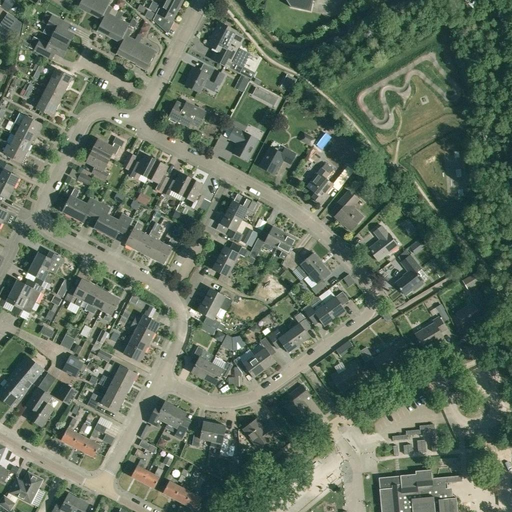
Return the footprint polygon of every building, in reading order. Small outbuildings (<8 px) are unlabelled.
[(0,0),(0,6),(9,12),(16,1),(14,0),(4,0),(4,1),(2,0),(0,0)] [(97,0),(81,0),(78,7),(90,13),(97,0)] [(97,0),(90,13),(103,20),(106,13),(105,12),(108,6),(110,2),(106,0),(97,0)] [(153,20),(160,27),(165,21),(164,20),(165,18),(172,21),(182,0),(181,0),(165,0),(161,9),(159,8),(153,20)] [(286,0),(292,9),(312,13),(314,0),(286,0)] [(109,7),(108,6),(105,12),(106,13),(103,20),(97,30),(110,36),(118,19),(115,18),(109,14),(112,9),(109,7)] [(154,14),(148,10),(145,17),(151,20),(154,14)] [(110,36),(122,43),(125,36),(124,35),(129,25),(120,20),(123,14),(121,13),(118,12),(115,18),(118,19),(110,36)] [(52,37),(68,45),(74,34),(67,31),(71,24),(52,15),(46,27),(55,32),(52,37)] [(0,21),(0,30),(5,34),(11,25),(2,19),(0,21)] [(150,25),(144,22),(138,34),(144,36),(150,25)] [(219,22),(207,46),(215,50),(210,59),(217,62),(232,70),(240,74),(244,67),(233,61),(244,39),(228,31),(230,28),(219,22)] [(126,58),(135,41),(128,37),(131,31),(128,30),(125,36),(122,43),(116,53),(126,58)] [(135,41),(126,58),(136,63),(135,65),(146,70),(156,52),(139,43),(142,37),(138,35),(135,41)] [(33,51),(52,61),(55,54),(62,58),(68,45),(52,37),(49,43),(40,39),(33,51)] [(184,85),(200,93),(207,79),(220,86),(226,75),(214,69),(210,76),(194,67),(184,85)] [(49,82),(65,90),(72,78),(56,69),(49,82)] [(290,92),(296,80),(287,75),(280,87),(290,92)] [(241,76),(238,82),(246,86),(249,80),(241,76)] [(43,95),(59,103),(65,90),(49,82),(43,95)] [(257,97),(261,90),(256,88),(252,95),(257,97)] [(124,97),(129,102),(134,96),(129,92),(124,97)] [(36,108),(52,116),(59,103),(43,95),(36,108)] [(273,97),(269,103),(274,106),(277,99),(273,97)] [(184,120),(198,127),(205,112),(186,102),(185,105),(177,102),(169,117),(183,124),(184,120)] [(14,123),(36,134),(41,124),(19,113),(14,123)] [(15,135),(31,143),(36,134),(14,123),(10,132),(15,135)] [(233,153),(247,160),(258,140),(235,128),(229,139),(238,143),(233,153)] [(333,143),(340,148),(348,138),(341,133),(333,143)] [(302,142),(311,147),(315,139),(306,134),(302,142)] [(10,145),(26,153),(31,143),(15,135),(10,145)] [(91,152),(108,161),(113,153),(116,155),(120,146),(114,143),(113,147),(98,139),(91,152)] [(5,155),(21,163),(26,153),(10,145),(5,155)] [(259,166),(274,174),(282,160),(290,164),(295,154),(285,149),(282,154),(270,147),(259,166)] [(100,178),(106,181),(109,174),(103,171),(108,161),(91,152),(86,162),(95,167),(92,173),(100,177),(100,178)] [(129,153),(122,167),(129,171),(134,160),(136,156),(129,153)] [(129,171),(127,175),(138,180),(141,175),(147,178),(156,160),(145,154),(140,163),(134,160),(129,171)] [(0,160),(0,181),(14,189),(19,177),(11,173),(14,168),(0,160)] [(156,189),(162,193),(170,178),(163,175),(168,166),(156,160),(147,178),(158,184),(156,189)] [(312,198),(318,203),(334,185),(326,178),(333,169),(326,163),(322,168),(307,187),(315,194),(312,198)] [(77,180),(89,186),(92,179),(80,173),(77,180)] [(172,190),(183,196),(192,179),(180,173),(176,181),(170,178),(162,193),(169,196),(172,190)] [(191,208),(198,211),(205,197),(199,194),(203,185),(192,179),(183,196),(194,202),(191,208)] [(0,194),(8,199),(14,189),(0,181),(0,194)] [(62,212),(72,217),(81,201),(76,198),(79,191),(74,189),(71,196),(62,212)] [(335,217),(350,231),(363,217),(352,207),(359,200),(349,191),(338,202),(343,207),(335,217)] [(92,218),(100,202),(91,197),(87,204),(81,201),(72,217),(83,223),(87,216),(92,218)] [(226,213),(241,221),(245,213),(251,216),(253,213),(255,214),(260,204),(244,197),(240,205),(232,201),(232,202),(231,201),(229,201),(227,205),(227,207),(229,208),(226,213)] [(94,228),(104,234),(112,218),(107,215),(111,208),(100,202),(92,218),(98,221),(94,228)] [(315,202),(310,208),(314,212),(319,206),(315,202)] [(226,235),(239,241),(243,235),(236,232),(241,221),(226,213),(221,224),(229,228),(226,235)] [(104,234),(115,239),(119,232),(124,235),(132,219),(122,214),(118,221),(112,218),(104,234)] [(259,222),(266,226),(271,218),(264,214),(259,222)] [(13,231),(20,227),(14,217),(8,220),(13,231)] [(126,245),(135,250),(144,233),(139,231),(142,225),(137,222),(134,228),(126,245)] [(156,232),(157,232),(161,225),(156,222),(155,224),(148,236),(144,233),(135,250),(144,254),(156,232)] [(368,249),(378,261),(398,246),(388,233),(382,226),(373,232),(379,240),(368,249)] [(276,248),(283,233),(273,227),(265,242),(258,238),(249,256),(255,259),(262,246),(268,250),(271,245),(276,248)] [(161,234),(157,232),(156,232),(144,254),(154,259),(162,243),(157,240),(161,234)] [(287,269),(288,267),(297,255),(290,249),(296,239),(283,233),(276,248),(282,251),(279,256),(285,259),(282,265),(283,266),(287,269)] [(154,259),(163,264),(171,248),(175,242),(170,239),(167,245),(162,243),(154,259)] [(424,244),(416,250),(420,255),(428,249),(424,244)] [(218,258),(233,266),(239,254),(246,258),(249,252),(236,245),(233,251),(224,246),(218,258)] [(38,253),(33,262),(49,270),(54,261),(61,265),(64,259),(52,252),(49,258),(38,253)] [(301,265),(309,274),(322,263),(313,253),(306,259),(305,258),(303,260),(297,255),(288,267),(293,271),(301,265)] [(395,283),(405,296),(423,281),(416,273),(421,269),(410,255),(400,263),(407,271),(406,273),(395,283)] [(218,280),(231,287),(235,281),(228,277),(233,266),(218,258),(212,269),(221,274),(218,280)] [(25,278),(28,279),(43,287),(48,290),(53,282),(51,278),(46,276),(49,270),(33,262),(28,273),(25,278)] [(311,289),(316,295),(328,285),(323,279),(330,273),(322,263),(309,274),(317,284),(311,289)] [(462,281),(467,290),(485,280),(480,271),(462,281)] [(12,291),(35,303),(40,293),(43,287),(28,279),(26,285),(17,280),(12,291)] [(75,304),(80,307),(83,301),(91,285),(82,280),(77,289),(72,286),(65,299),(75,304)] [(89,312),(101,289),(91,285),(83,301),(88,303),(85,310),(89,312)] [(240,297),(222,287),(219,293),(210,289),(204,300),(219,308),(226,295),(237,301),(240,297)] [(66,292),(60,289),(57,294),(63,297),(66,292)] [(102,310),(110,294),(101,289),(89,312),(94,314),(97,308),(102,310)] [(321,300),(334,318),(345,311),(342,306),(349,301),(342,292),(341,293),(335,297),(330,291),(329,289),(319,297),(321,300)] [(475,308),(484,302),(476,289),(470,293),(475,302),(473,303),(455,313),(464,328),(481,317),(475,308)] [(12,312),(26,319),(35,303),(12,291),(6,301),(15,306),(12,312)] [(103,319),(108,322),(120,299),(110,294),(102,310),(106,313),(103,319)] [(51,302),(58,306),(61,300),(54,296),(51,302)] [(223,306),(230,309),(235,300),(227,297),(223,306)] [(203,322),(217,330),(221,323),(213,319),(219,308),(204,300),(198,312),(207,316),(203,322)] [(319,318),(324,326),(334,318),(321,300),(311,308),(310,306),(304,310),(313,322),(319,318)] [(435,308),(444,322),(449,319),(440,305),(435,308)] [(135,317),(133,322),(154,333),(160,323),(151,319),(155,310),(149,307),(145,316),(144,315),(141,320),(135,317)] [(289,331),(299,345),(309,337),(303,329),(309,325),(300,313),(294,317),(298,324),(289,331)] [(415,334),(424,350),(443,339),(440,333),(447,330),(439,316),(432,320),(434,323),(415,334)] [(134,334),(149,343),(154,333),(133,322),(130,327),(136,330),(134,334)] [(203,323),(200,329),(212,335),(215,330),(203,323)] [(40,332),(51,338),(54,332),(43,326),(40,332)] [(267,336),(277,349),(283,345),(288,353),(289,352),(289,354),(295,349),(294,348),(299,345),(289,331),(282,336),(277,329),(267,336)] [(94,345),(100,348),(105,337),(106,338),(108,333),(102,330),(94,345)] [(108,333),(106,338),(115,343),(117,338),(112,336),(108,333)] [(128,344),(144,352),(149,343),(134,334),(128,344)] [(60,345),(69,350),(75,339),(66,335),(60,345)] [(231,338),(230,338),(227,335),(223,341),(221,345),(232,352),(231,338)] [(232,337),(233,351),(237,351),(237,342),(241,348),(246,345),(239,336),(232,337)] [(255,355),(266,369),(275,362),(271,356),(276,352),(265,337),(260,341),(265,348),(255,355)] [(372,359),(381,373),(401,361),(398,356),(409,349),(403,339),(391,345),(392,347),(372,359)] [(349,341),(344,344),(348,350),(353,346),(349,341)] [(123,354),(139,362),(144,352),(128,344),(123,354)] [(76,345),(73,352),(78,354),(81,347),(76,345)] [(96,356),(109,363),(113,356),(100,349),(94,346),(91,351),(97,354),(96,356)] [(191,372),(202,378),(211,363),(200,357),(204,349),(198,347),(191,360),(196,363),(191,372)] [(0,390),(0,397),(11,407),(22,393),(24,394),(44,370),(27,355),(6,380),(8,381),(0,390)] [(249,372),(253,378),(266,369),(255,355),(244,364),(239,357),(233,361),(238,367),(242,372),(244,375),(249,372)] [(62,371),(76,378),(84,363),(70,356),(62,371)] [(332,378),(340,393),(360,381),(356,375),(362,371),(355,359),(344,366),(346,370),(332,378)] [(202,378),(215,385),(220,375),(226,378),(233,365),(227,362),(223,369),(211,363),(202,378)] [(115,376),(115,375),(132,384),(137,374),(114,363),(112,367),(109,373),(115,376)] [(127,393),(132,384),(115,375),(115,376),(113,380),(107,377),(105,381),(127,393)] [(108,389),(106,394),(122,402),(127,393),(105,381),(102,386),(108,389)] [(56,398),(69,406),(79,391),(65,383),(56,398)] [(285,407),(300,425),(313,414),(303,401),(311,396),(302,384),(289,394),(294,400),(285,407)] [(28,417),(41,426),(53,408),(46,403),(51,397),(38,388),(29,401),(36,406),(28,417)] [(100,403),(117,412),(122,402),(106,394),(103,399),(97,395),(95,400),(91,398),(87,405),(96,410),(100,403)] [(162,420),(168,423),(176,407),(165,402),(160,412),(154,410),(149,419),(160,425),(162,420)] [(174,436),(181,440),(191,421),(184,417),(187,413),(176,407),(168,423),(165,428),(176,433),(174,436)] [(104,417),(101,422),(111,429),(114,424),(104,417)] [(243,430),(258,448),(279,431),(271,421),(263,428),(257,419),(243,430)] [(200,439),(211,441),(214,424),(203,422),(201,431),(195,430),(192,446),(199,447),(200,439)] [(91,436),(94,438),(98,431),(103,434),(107,428),(97,423),(91,436)] [(214,424),(211,441),(210,447),(221,449),(220,455),(227,456),(231,436),(224,435),(226,426),(214,424)] [(61,440),(72,446),(78,434),(67,428),(61,440)] [(72,446),(83,452),(90,440),(78,434),(72,446)] [(163,447),(166,441),(160,438),(157,444),(163,447)] [(83,452),(94,457),(100,445),(90,440),(83,452)] [(422,442),(422,454),(430,454),(430,442),(422,442)] [(147,451),(154,454),(157,448),(150,445),(147,451)] [(402,457),(417,456),(416,445),(401,446),(402,457)] [(169,465),(172,459),(167,456),(164,463),(169,465)] [(230,457),(233,478),(240,477),(238,456),(230,457)] [(131,477),(143,482),(148,471),(142,468),(146,462),(141,459),(137,466),(131,477)] [(0,481),(4,483),(10,470),(0,465),(0,481)] [(250,472),(244,465),(241,467),(247,475),(250,472)] [(19,469),(13,466),(11,472),(16,474),(19,469)] [(143,482),(154,488),(163,470),(159,468),(155,475),(148,471),(143,482)] [(178,481),(183,483),(188,471),(183,469),(181,474),(178,481)] [(382,489),(379,489),(381,511),(457,511),(456,498),(452,498),(451,483),(462,482),(461,476),(432,478),(431,470),(415,471),(415,474),(400,475),(400,478),(382,480),(382,489)] [(11,492),(28,501),(32,493),(34,494),(41,480),(28,474),(24,483),(17,480),(11,492)] [(163,493),(174,499),(180,487),(169,481),(163,493)] [(174,499),(185,504),(192,493),(180,487),(174,499)] [(222,492),(228,495),(231,490),(225,487),(222,492)] [(71,511),(78,498),(68,493),(64,502),(59,499),(52,511),(71,511)] [(185,504),(196,510),(200,502),(203,504),(207,501),(203,496),(202,498),(192,493),(185,504)] [(0,497),(0,503),(8,509),(13,502),(3,494),(0,497)] [(84,511),(89,504),(78,498),(71,511),(84,511)]
